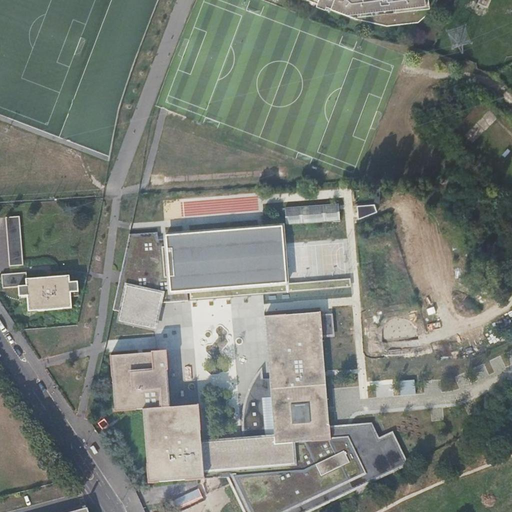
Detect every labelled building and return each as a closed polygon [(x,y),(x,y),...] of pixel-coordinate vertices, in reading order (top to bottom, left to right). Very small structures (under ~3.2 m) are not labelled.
[(434,9),(438,0),(317,0),(316,5),(340,14),(354,20),(388,26),(419,24),(434,9)] [(286,224),(340,220),(338,202),(284,207),(286,224)] [(9,266),(23,265),(20,216),(6,217),(9,266)] [(157,231),(129,233),(121,271),(123,272),(121,283),(118,283),(113,310),(120,311),(118,321),(155,329),(161,299),(171,299),(171,301),(188,300),(187,291),(286,283),(282,225),(165,235),(166,238),(158,239),(157,231)] [(28,311),(72,308),(71,297),(70,292),(78,292),(77,281),(70,282),(69,275),(27,278),(26,272),(1,274),(2,288),(18,287),(19,296),(26,296),(27,300),(28,311)] [(340,429),(331,430),(330,424),(329,424),(322,337),(323,337),(323,336),(321,313),(321,310),(319,311),(265,315),(270,378),(271,396),(275,436),(278,446),(290,444),(292,464),(230,481),(244,511),(304,511),(407,462),(395,438),(381,445),(371,423),(351,425),(352,432),(340,433),(340,429)] [(333,312),(321,313),(323,336),(335,335),(333,312)] [(201,430),(199,404),(197,404),(197,405),(171,407),(170,403),(167,370),(168,370),(167,350),(151,351),(151,352),(112,356),(112,355),(110,355),(115,411),(137,409),(143,408),(149,483),(159,482),(159,481),(185,479),(185,480),(205,478),(204,470),(202,442),(201,442),(200,430),(201,430)] [(270,378),(263,378),(262,366),(256,375),(252,381),(249,386),(247,392),(245,399),(243,405),(242,411),(242,418),(242,424),(242,430),(243,438),(268,436),(265,397),(271,396),(270,378)] [(290,444),(278,446),(275,436),(268,436),(243,438),(202,442),(204,470),(223,468),(227,476),(230,481),(292,464),(290,444)] [(205,478),(227,476),(223,468),(204,470),(205,478)]
